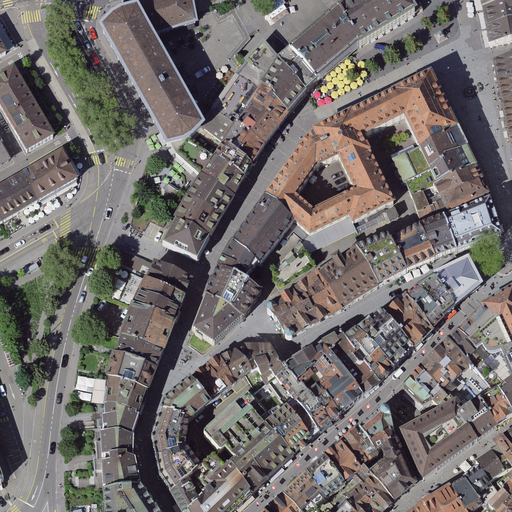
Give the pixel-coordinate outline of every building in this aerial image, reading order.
[(122,0),(123,3),(123,10),(109,18),(102,26),(147,111),(155,124),(168,146),(169,146),(182,142),(192,137),(195,134),(205,125),(203,120),(190,96),(153,36),(198,22),(194,0),(122,0)] [(357,53),(412,20),(401,0),(350,0),(330,12),(357,53)] [(511,0),(474,0),(478,13),(511,3),(511,0)] [(511,3),(478,13),(482,30),(511,22),(511,3)] [(347,59),(357,53),(330,12),(325,17),(284,54),(307,86),(310,90),(347,59)] [(511,43),(511,22),(482,30),(486,50),(511,43)] [(248,62),(235,78),(255,92),(264,79),(274,65),(278,60),(262,44),(256,51),(248,62)] [(307,86),(284,54),(278,60),(274,65),(300,95),(307,86)] [(511,59),(489,66),(492,87),(511,83),(511,59)] [(300,95),(274,65),(264,79),(255,92),(284,120),(291,109),(300,95)] [(0,80),(0,111),(26,157),(53,141),(42,123),(22,87),(14,72),(0,80)] [(424,76),(347,115),(359,142),(399,122),(414,153),(454,133),(424,76)] [(220,97),(211,109),(231,126),(246,108),(255,92),(235,78),(220,97)] [(511,111),(511,83),(492,87),(498,115),(511,111)] [(284,120),(255,92),(246,108),(273,133),(284,120)] [(231,126),(260,151),(273,133),(246,108),(231,126)] [(218,149),(247,169),(260,151),(231,126),(211,109),(203,120),(205,125),(218,149)] [(511,111),(498,115),(504,143),(511,140),(511,111)] [(395,208),(359,142),(347,115),(306,136),(290,160),(262,199),(292,228),(307,241),(344,221),(349,227),(395,208)] [(425,175),(465,153),(454,133),(414,153),(425,175)] [(196,178),(228,200),(240,183),(209,162),(192,137),(182,142),(169,146),(175,157),(181,164),(188,170),(196,178)] [(0,169),(11,164),(0,145),(0,169)] [(218,149),(209,162),(240,183),(247,169),(218,149)] [(425,175),(414,153),(391,164),(402,186),(425,175)] [(433,192),(474,172),(465,153),(425,175),(433,192)] [(62,155),(22,179),(38,207),(79,184),(62,155)] [(438,203),(480,183),(474,172),(433,192),(438,203)] [(192,183),(182,198),(168,223),(203,241),(216,221),(225,205),(228,200),(196,178),(192,183)] [(0,190),(0,224),(2,228),(38,207),(22,179),(0,190)] [(444,216),(486,197),(480,183),(438,203),(444,216)] [(422,197),(410,202),(419,221),(437,212),(434,207),(428,210),(422,197)] [(229,245),(255,267),(259,271),(292,228),(262,199),(252,213),(229,245)] [(498,238),(493,219),(488,204),(442,220),(454,256),(460,254),(498,238)] [(436,263),(454,256),(442,220),(416,230),(433,263),(436,263)] [(158,247),(192,263),(197,254),(203,241),(168,223),(158,247)] [(433,263),(416,230),(388,244),(404,275),(428,265),(433,263)] [(391,282),(404,275),(388,244),(384,239),(355,254),(376,290),(391,282)] [(316,266),(301,244),(270,271),(269,283),(283,288),(316,266)] [(218,262),(246,277),(255,267),(229,245),(218,262)] [(359,302),(376,290),(355,254),(338,264),(334,257),(325,264),(329,269),(318,276),(341,313),(359,302)] [(132,256),(122,272),(142,281),(185,301),(195,284),(132,256)] [(463,261),(428,279),(452,311),(458,306),(478,290),(463,261)] [(213,271),(240,286),(246,277),(218,262),(213,271)] [(202,299),(243,322),(259,296),(240,286),(213,271),(207,285),(202,299)] [(112,297),(127,307),(172,325),(175,320),(180,312),(185,301),(142,281),(122,272),(112,297)] [(331,320),(341,313),(318,276),(294,291),(318,328),(331,320)] [(452,311),(428,279),(414,290),(439,320),(446,316),(452,311)] [(509,358),(511,357),(511,290),(511,288),(486,303),(477,309),(480,311),(491,321),(504,351),(496,354),(500,362),(509,358)] [(439,320),(414,290),(401,299),(432,335),(437,329),(442,324),(439,320)] [(305,336),(318,328),(294,291),(269,313),(287,342),(296,343),(305,336)] [(193,323),(190,333),(210,347),(243,322),(202,299),(193,323)] [(432,335),(401,299),(378,313),(414,353),(423,344),(432,335)] [(127,307),(114,339),(159,356),(172,325),(127,307)] [(491,321),(480,311),(474,317),(455,334),(465,343),(463,345),(472,355),(479,349),(482,356),(486,357),(490,357),(496,354),(504,351),(491,321)] [(404,363),(414,353),(378,313),(354,332),(395,372),(404,363)] [(389,378),(395,372),(354,332),(340,342),(381,387),(389,378)] [(465,343),(455,334),(452,337),(445,343),(463,364),(472,355),(463,345),(465,343)] [(376,391),(381,387),(340,342),(339,339),(334,342),(331,338),(318,347),(365,399),(376,391)] [(114,339),(108,355),(153,373),(159,356),(114,339)] [(463,364),(445,343),(432,357),(419,370),(440,395),(441,395),(469,370),(463,364)] [(285,373),(281,367),(273,353),(270,347),(257,347),(243,347),(234,351),(252,373),(256,373),(267,386),(285,373)] [(352,409),(365,399),(318,347),(281,367),(285,373),(299,391),(316,378),(321,383),(315,388),(339,418),(352,409)] [(252,373),(234,351),(227,355),(217,360),(236,387),(252,373)] [(153,373),(108,355),(92,404),(99,406),(131,414),(132,417),(142,396),(153,373)] [(511,377),(511,357),(509,358),(500,362),(498,363),(507,381),(511,377)] [(236,387),(217,360),(187,380),(208,407),(236,387)] [(440,395),(419,370),(415,374),(402,387),(402,390),(402,395),(423,412),(431,407),(435,410),(445,402),(440,395)] [(492,391),(510,416),(511,415),(511,377),(507,381),(492,391)] [(208,407),(187,380),(173,392),(160,403),(157,412),(186,422),(208,407)] [(304,396),(329,426),(335,421),(339,418),(315,388),(304,396)] [(483,412),(493,430),(502,423),(510,416),(492,391),(477,402),(483,412)] [(323,431),(329,426),(304,396),(293,404),(318,435),(323,431)] [(285,411),(310,442),(314,439),(318,435),(293,404),(285,411)] [(97,418),(104,441),(119,440),(134,445),(132,426),(135,417),(132,417),(131,417),(131,414),(99,406),(99,418),(97,418)] [(222,470),(247,497),(259,487),(283,466),(291,460),(262,427),(246,409),(238,415),(231,406),(199,436),(216,457),(221,453),(229,463),(222,470)] [(446,407),(399,433),(420,483),(493,430),(483,412),(473,419),(466,407),(452,416),(446,407)] [(262,427),(291,460),(301,451),(310,442),(285,411),(283,409),(262,427)] [(379,418),(357,435),(375,457),(378,454),(391,443),(385,433),(391,433),(387,417),(386,412),(384,410),(381,410),(378,411),(377,415),(379,418)] [(181,448),(186,422),(157,412),(146,440),(152,464),(155,477),(160,487),(166,496),(198,469),(181,448)] [(348,438),(340,445),(361,471),(363,470),(375,457),(357,435),(355,432),(348,438)] [(499,442),(495,445),(498,450),(511,467),(511,466),(511,449),(504,438),(499,442)] [(104,441),(100,441),(102,457),(102,462),(103,497),(141,494),(134,456),(134,445),(119,440),(104,441)] [(382,464),(368,475),(392,506),(412,489),(391,443),(378,454),(382,464)] [(333,451),(322,460),(342,488),(351,480),(361,471),(340,445),(333,451)] [(487,457),(476,464),(480,470),(492,488),(497,485),(511,475),(511,468),(511,467),(498,450),(487,457)] [(211,459),(198,469),(166,496),(173,507),(175,511),(215,478),(222,470),(211,459)] [(322,460),(303,477),(321,503),(342,488),(322,460)] [(231,511),(247,497),(222,470),(215,478),(175,511),(231,511)] [(351,480),(357,489),(377,511),(384,511),(392,506),(368,475),(363,470),(361,471),(351,480)] [(472,475),(463,480),(482,507),(484,509),(487,510),(488,508),(499,498),(492,488),(480,470),(472,475)] [(511,475),(497,485),(503,493),(503,494),(511,504),(511,475)] [(289,490),(280,498),(292,511),(300,511),(301,511),(308,511),(321,503),(303,477),(289,490)] [(474,511),(482,507),(463,480),(457,484),(451,488),(465,511),(474,511)] [(465,511),(451,488),(419,508),(420,511),(465,511)] [(377,511),(357,489),(342,502),(352,511),(377,511)] [(103,497),(101,497),(98,511),(150,511),(141,494),(103,497)] [(511,511),(511,504),(503,494),(499,498),(488,508),(492,511),(511,511)] [(273,505),(265,511),(292,511),(280,498),(273,505)] [(352,511),(342,502),(330,511),(352,511)]
